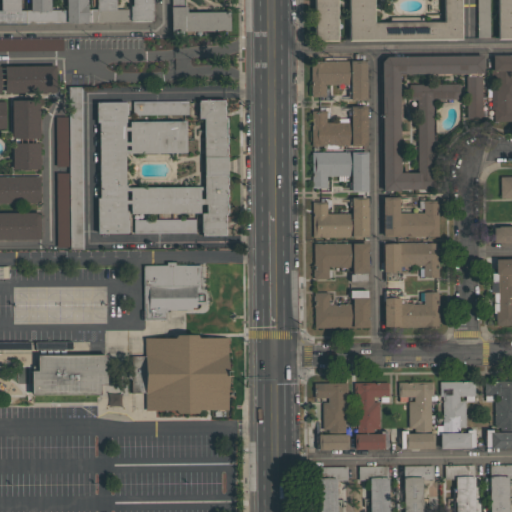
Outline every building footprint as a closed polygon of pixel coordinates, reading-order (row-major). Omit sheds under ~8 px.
[(0,23),(129,22),(128,9),(116,9),(115,0),(95,0),(96,9),(87,9),(87,0),(66,0),(66,10),(50,10),(49,0),(29,0),(30,11),(19,11),(19,0),(0,0),(0,10),(0,23)] [(170,0),(171,32),(204,32),(204,31),(229,31),(229,12),(184,12),(184,0),(170,0)] [(338,40),(336,0),(313,0),(315,41),(338,40)] [(347,0),(348,41),(462,39),(461,0),(347,0)] [(488,0),(476,0),(477,38),(489,38),(488,0)] [(511,0),(496,0),(497,39),(511,38),(511,0)] [(0,39),(0,51),(63,50),(62,38),(0,39)] [(511,54),(493,55),(494,122),(511,121),(511,54)] [(399,74),(484,74),(484,56),(381,57),(383,190),(435,190),(434,100),(459,100),(459,84),(409,84),(409,99),(417,99),(418,172),(400,173),(399,74)] [(310,61),(311,96),(326,96),(326,85),(350,84),(350,100),(367,100),(366,60),(310,61)] [(5,66),(4,92),(55,93),(55,66),(5,66)] [(482,77),(467,76),(466,119),(481,119),(482,77)] [(83,249),(82,87),(68,87),(69,173),(56,173),(56,246),(69,246),(69,249),(83,249)] [(13,170),(40,169),(39,100),(11,100),(13,170)] [(204,187),(125,188),(125,154),(186,153),(186,121),(128,121),(127,102),(97,102),(98,234),(128,234),(128,214),(201,213),(201,235),(227,235),(226,100),(198,100),(198,118),(203,118),(204,187)] [(187,101),(132,101),(133,115),(188,114),(187,101)] [(311,110),(311,146),(367,146),(366,108),(350,108),(350,120),(326,120),(326,110),(311,110)] [(67,166),(68,116),(56,116),(55,166),(67,166)] [(350,176),(350,153),(312,152),(311,187),(326,187),(327,176),(350,176)] [(367,192),(367,153),(350,153),(351,192),(367,192)] [(0,203),(40,204),(40,177),(0,176),(0,203)] [(493,244),(511,243),(511,176),(500,177),(500,198),(511,197),(511,226),(493,226),(493,244)] [(383,237),(438,236),(438,201),(423,201),(423,212),(399,213),(399,197),(382,197),(383,237)] [(368,237),(367,199),(351,199),(351,213),(327,214),(326,202),(312,203),(312,238),(368,237)] [(0,239),(40,239),(40,212),(0,212),(0,239)] [(195,220),(133,219),(133,233),(195,233),(195,220)] [(437,242),(382,243),(383,272),(400,272),(400,267),(423,267),(423,277),(438,277),(437,242)] [(368,244),(313,243),(313,279),(328,279),(328,267),(352,267),(352,274),(367,274),(368,244)] [(511,327),(511,258),(494,259),(493,327),(511,327)] [(143,265),(143,320),(166,320),(166,308),(202,308),(202,265),(143,265)] [(314,328),(369,327),(368,290),(350,291),(351,304),(329,304),(328,292),(313,293),(314,328)] [(384,328),(439,326),(438,291),(423,292),(423,303),(400,304),(400,298),(383,298),(384,328)] [(145,412),(228,410),(227,336),(144,338),(144,356),(131,356),(132,393),(144,392),(145,412)] [(100,393),(99,384),(106,384),(106,355),(37,356),(37,371),(31,371),(31,394),(100,393)] [(494,427),(511,426),(511,380),(484,381),(484,397),(494,397),(494,427)] [(439,449),(474,448),(474,430),(466,430),(465,398),(474,398),(474,381),(441,382),(441,426),(439,426),(439,449)] [(355,383),(356,428),(378,428),(377,397),(388,397),(388,382),(355,383)] [(397,382),(397,398),(408,398),(408,428),(431,428),(430,382),(397,382)] [(346,383),(314,383),(314,399),(322,400),(321,429),(345,429),(346,383)] [(485,449),(511,448),(511,431),(485,432),(485,449)] [(433,449),(433,433),(404,433),(404,449),(433,449)] [(317,434),(318,450),(347,450),(347,434),(317,434)] [(507,511),(507,478),(511,477),(511,464),(489,465),(489,511),(507,511)] [(433,465),(402,466),(403,511),(422,511),(422,480),(433,480),(433,465)] [(474,465),(444,465),(444,480),(454,480),(454,511),(480,511),(481,499),(474,499),(474,465)] [(369,511),(388,511),(387,466),(358,467),(358,478),(369,478),(369,511)] [(347,467),(318,467),(318,472),(327,472),(327,479),(347,479),(347,467)] [(317,478),(318,511),(336,511),(335,478),(317,478)]
